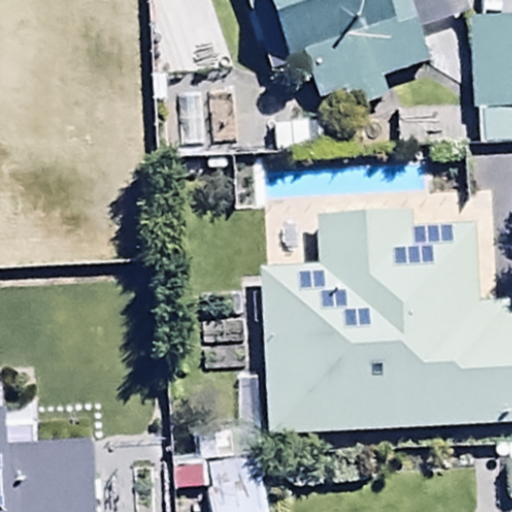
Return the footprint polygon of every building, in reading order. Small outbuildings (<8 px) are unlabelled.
[(239,0),(242,7),(260,1),(300,117),(341,103),(346,119),(388,105),(381,83),(427,67),(416,36),(469,19),(462,0),(239,0)] [(466,110),(388,114),(391,161),(511,154),(511,24),(462,27),(466,110)] [(258,277),(264,444),(511,434),(511,327),(510,327),(510,306),(478,307),(475,231),(412,234),(412,220),(314,224),(316,274),(258,277)] [(0,511),(91,511),(88,442),(2,447),(0,420),(0,511)] [(264,511),(248,433),(172,449),(182,495),(203,490),(207,511),(264,511)] [(511,450),(501,450),(502,509),(511,508),(511,450)]
